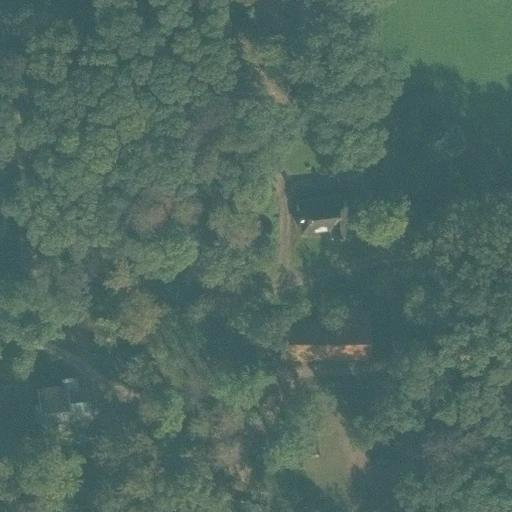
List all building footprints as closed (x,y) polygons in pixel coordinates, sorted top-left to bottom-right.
[(430,98),(408,101),(413,150),(437,148),(430,98)] [(124,148),(80,152),(83,183),(127,179),(124,148)] [(259,180),(271,178),(269,159),(256,161),(259,180)] [(344,200),(297,206),(300,233),(329,229),(330,238),(349,236),(344,200)] [(359,324),(279,324),(280,359),(370,360),(368,310),(358,310),(359,324)] [(62,386),(37,388),(44,441),(67,438),(68,443),(84,441),(83,429),(89,423),(86,400),(76,390),(74,379),(62,380),(62,386)] [(269,494),(279,484),(268,472),(257,481),(269,494)] [(267,511),(269,506),(205,491),(203,505),(232,511),(267,511)]
